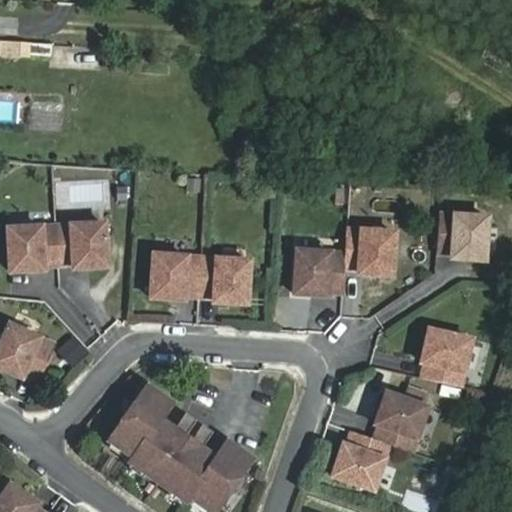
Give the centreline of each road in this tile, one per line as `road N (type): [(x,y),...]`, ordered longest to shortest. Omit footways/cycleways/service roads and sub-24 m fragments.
road 1 (residential): [(279,511),(324,375),(309,350),(131,339),(44,445)]
road 2 (unknown): [(309,350),(356,338),(456,269)]
